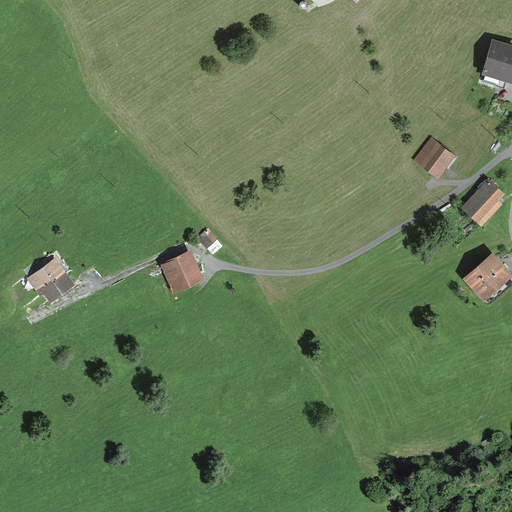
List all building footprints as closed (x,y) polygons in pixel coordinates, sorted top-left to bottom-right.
[(511,66),(511,43),(493,38),(482,79),(504,85),(507,74),(510,75),(511,66)] [(436,173),(451,154),(431,139),(416,158),(436,173)] [(501,192),(488,179),(464,204),(480,220),(499,200),(496,197),(501,192)] [(195,244),(167,256),(179,284),(207,272),(195,244)] [(55,294),(82,275),(61,247),(35,266),(55,294)] [(483,294),(508,272),(491,253),(466,275),(483,294)]
